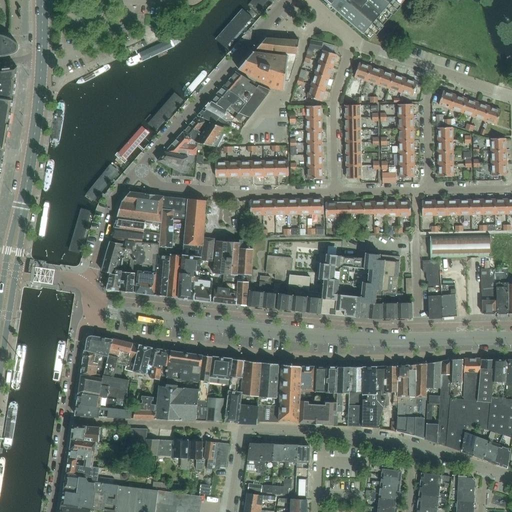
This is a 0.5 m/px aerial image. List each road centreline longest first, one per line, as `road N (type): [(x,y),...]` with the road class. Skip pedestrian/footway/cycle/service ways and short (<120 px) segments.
road 1 (secondary): [(89,291),(106,310),(243,329),(511,338)]
road 2 (residential): [(89,291),(92,317),(80,332),(52,511)]
road 3 (residential): [(287,0),(138,168)]
road 4 (residential): [(334,192),(212,194),(167,188),(138,168)]
road 5 (residential): [(229,511),(243,428),(322,431)]
road 6 (residential): [(334,192),(333,97),(353,38)]
road 7 (residential): [(138,168),(110,206),(89,291)]
road 8 (secondary): [(25,189),(41,60)]
road 9 (residential): [(428,190),(427,102),(437,71)]
